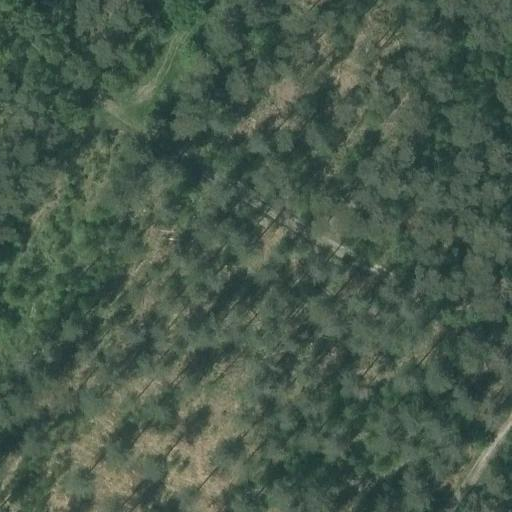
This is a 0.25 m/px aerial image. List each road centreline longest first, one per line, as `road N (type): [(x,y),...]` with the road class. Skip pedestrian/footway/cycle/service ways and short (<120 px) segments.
road 1 (track): [(0,3),(114,116),(511,351)]
road 2 (track): [(199,0),(114,116),(64,165),(0,289)]
